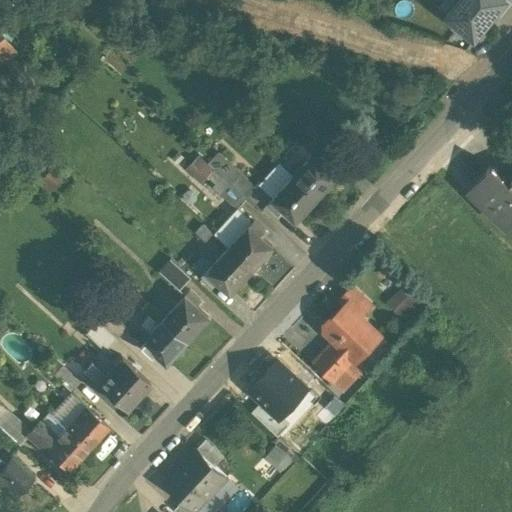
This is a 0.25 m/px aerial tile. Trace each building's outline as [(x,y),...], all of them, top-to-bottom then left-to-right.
[(459,0),(447,15),(474,38),(505,0),(459,0)] [(0,58),(12,49),(0,33),(0,58)] [(238,101),(228,92),(223,98),(232,107),(227,113),(238,124),(256,105),(244,94),(238,101)] [(278,124),(266,114),(257,124),(268,135),(278,124)] [(319,147),(293,175),(316,196),(337,173),(324,161),(329,156),(319,147)] [(237,169),(219,152),(209,163),(227,179),(237,169)] [(511,179),(510,181),(492,163),(468,187),(508,227),(511,222),(511,179)] [(256,187),(237,169),(227,179),(230,182),(247,197),(256,187)] [(316,196),(293,175),(268,203),(278,212),(283,207),(296,218),(316,196)] [(222,176),(213,186),(218,192),(219,191),(221,193),(230,183),(222,176)] [(247,197),(230,182),(230,183),(221,193),(237,208),(247,197)] [(254,219),(229,246),(252,267),(272,245),(259,233),(264,228),(254,219)] [(229,246),(203,275),(213,284),(217,279),(230,290),(252,267),(229,246)] [(191,276),(170,257),(159,270),(180,289),(191,276)] [(371,304),(352,286),(342,296),(341,299),(347,305),(359,317),(360,316),(371,304)] [(190,289),(164,317),(187,337),(208,315),(195,303),(200,298),(190,289)] [(164,317),(148,302),(141,309),(158,324),(164,317)] [(347,305),(338,315),(330,315),(326,320),(325,327),(336,338),(356,357),(358,358),(380,334),(360,316),(359,317),(347,305)] [(125,327),(109,313),(100,323),(116,338),(125,327)] [(187,337),(164,317),(158,324),(139,345),(149,354),(154,349),(167,360),(187,337)] [(100,323),(96,320),(85,333),(101,348),(104,351),(116,338),(100,323)] [(336,338),(315,360),(334,380),(342,372),(356,357),(336,338)] [(104,351),(101,348),(90,361),(103,373),(115,361),(104,351)] [(148,380),(120,355),(115,361),(103,373),(96,381),(124,407),(148,380)] [(356,357),(342,372),(351,380),(365,365),(358,358),(356,357)] [(279,416),(306,387),(277,360),(250,389),(262,400),(279,416)] [(80,380),(62,365),(53,375),(71,390),(80,380)] [(337,413),(345,404),(327,387),(319,396),(337,413)] [(262,400),(252,411),(278,435),(288,424),(279,416),(262,400)] [(14,415),(0,402),(0,426),(15,440),(26,429),(12,417),(14,415)] [(108,425),(85,404),(65,426),(88,447),(108,425)] [(50,413),(41,423),(39,422),(28,433),(45,448),(65,426),(50,413)] [(65,426),(45,448),(68,469),(88,447),(65,426)] [(268,453),(283,469),(294,458),(280,442),(268,453)] [(227,475),(197,447),(166,481),(184,498),(195,510),(227,476),(227,475)] [(33,473),(11,453),(4,460),(0,464),(0,480),(14,494),(33,473)] [(227,476),(195,510),(197,511),(216,511),(215,510),(241,481),(230,471),(227,475),(227,476)] [(197,511),(195,510),(184,498),(174,508),(177,511),(197,511)]
